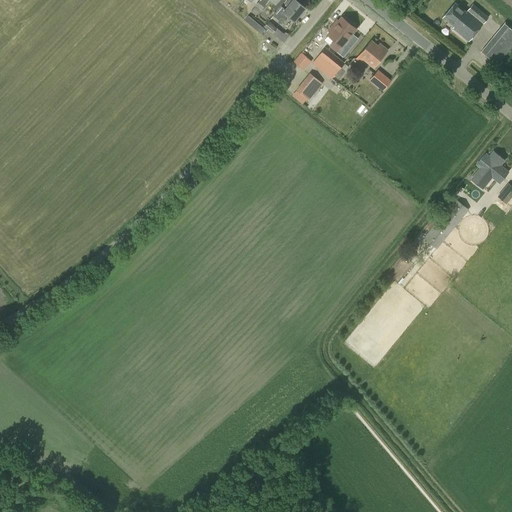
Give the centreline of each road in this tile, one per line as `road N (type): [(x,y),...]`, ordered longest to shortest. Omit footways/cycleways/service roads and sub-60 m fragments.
road 1 (unclassified): [(0,324),(121,238),(185,174),(328,0)]
road 2 (tertiary): [(511,114),(367,0)]
